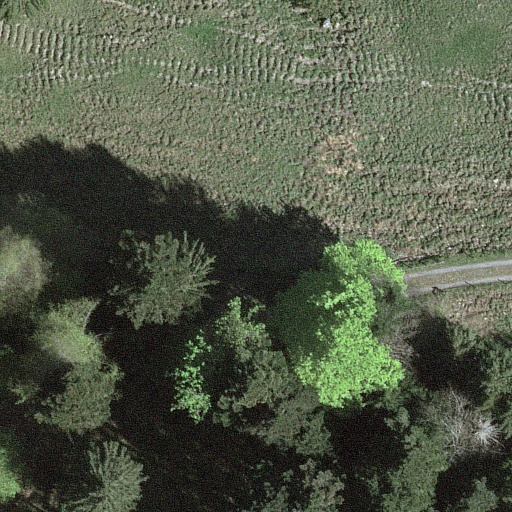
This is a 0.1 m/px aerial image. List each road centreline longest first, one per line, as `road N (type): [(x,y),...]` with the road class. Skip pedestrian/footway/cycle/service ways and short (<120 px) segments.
road 1 (track): [(0,239),(364,287)]
road 2 (track): [(364,287),(511,274)]
